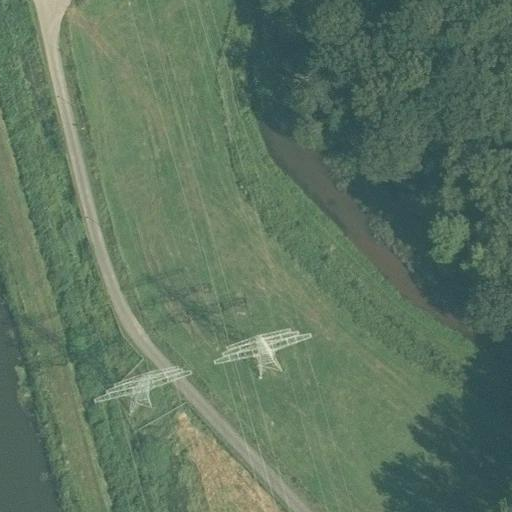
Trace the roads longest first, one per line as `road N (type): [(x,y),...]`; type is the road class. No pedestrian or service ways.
road 1 (unclassified): [(299,511),(129,328),(38,9),(55,0)]
road 2 (track): [(511,364),(339,229),(273,144),(247,77),(257,0)]
